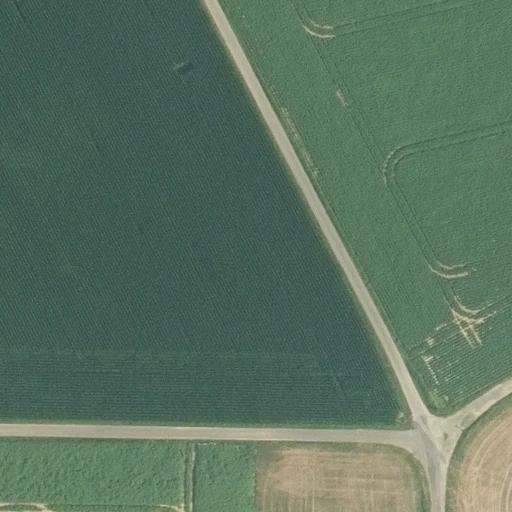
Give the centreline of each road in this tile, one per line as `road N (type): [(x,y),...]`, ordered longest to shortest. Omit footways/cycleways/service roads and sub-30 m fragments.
road 1 (track): [(429,438),(211,0)]
road 2 (track): [(429,438),(0,427)]
